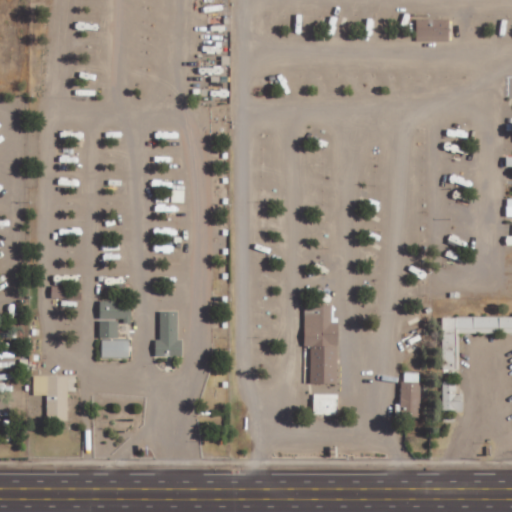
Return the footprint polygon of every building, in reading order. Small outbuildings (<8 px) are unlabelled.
[(416,41),(450,42),(451,20),(417,19),(416,41)] [(132,323),(133,301),(100,300),(100,318),(125,319),(125,323),(132,323)] [(338,384),(339,323),(331,323),(331,305),(304,304),(303,346),(310,346),(310,383),(338,384)] [(183,356),(183,339),(179,339),(178,311),(160,311),(161,340),(156,340),(156,356),(183,356)] [(459,333),(511,333),(511,316),(443,317),(443,369),(459,369),(459,333)] [(102,359),(130,358),(130,338),(119,338),(119,321),(101,321),(102,359)] [(402,418),(420,418),(422,374),(403,373),(402,418)] [(47,420),(69,420),(68,376),(34,376),(34,395),(47,395),(47,420)] [(443,411),(464,411),(464,395),(457,395),(457,381),(443,381),(443,411)] [(339,394),(314,394),(314,414),(339,414),(339,394)]
